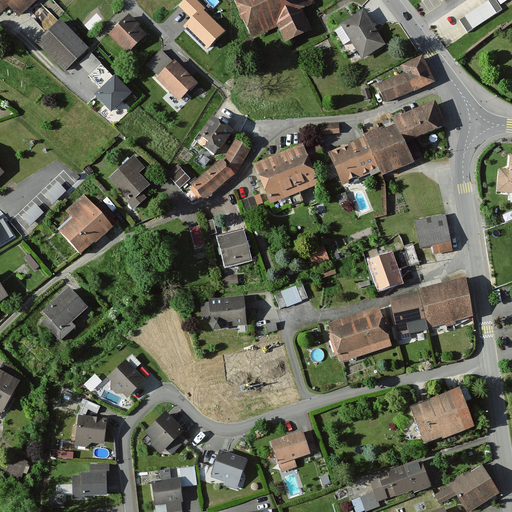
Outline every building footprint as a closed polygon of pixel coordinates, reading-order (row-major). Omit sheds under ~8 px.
[(16,19),(37,0),(0,0),(0,14),(6,9),(16,19)] [(196,6),(189,0),(181,0),(177,4),(188,14),(181,21),(198,38),(209,27),(192,11),(196,6)] [(230,0),(250,42),(277,30),(284,46),(312,34),(302,12),(314,7),(311,0),(230,0)] [(500,3),(504,0),(485,0),(459,17),(467,30),(503,7),(500,3)] [(365,16),(362,11),(339,25),(361,61),(384,47),(374,31),(371,27),(367,21),(365,16)] [(138,27),(127,17),(107,37),(126,56),(144,38),(136,30),(138,27)] [(87,50),(59,22),(35,45),(62,73),(87,50)] [(255,51),(251,43),(237,50),(241,58),(255,51)] [(174,63),(161,50),(144,67),(157,79),(179,102),(196,85),(174,63)] [(132,92),(94,55),(76,72),(114,110),(132,92)] [(433,83),(422,58),(414,61),(401,67),(403,73),(374,86),(383,105),(411,93),(433,83)] [(367,89),(361,91),(364,100),(370,98),(367,89)] [(443,126),(435,106),(396,122),(398,129),(404,142),(414,138),(443,126)] [(232,133),(211,120),(199,140),(206,145),(203,150),(213,156),(216,151),(220,153),(222,150),(232,133)] [(404,142),(398,129),(367,141),(378,169),(379,172),(395,165),(396,165),(411,159),(412,162),(422,158),(414,138),(404,142)] [(367,141),(366,139),(363,141),(348,147),(331,154),(343,183),(378,169),(367,141)] [(231,142),(220,162),(189,186),(202,202),(236,176),(249,152),(231,142)] [(322,150),(319,142),(303,149),(308,162),(324,156),(322,150)] [(278,157),(259,166),(271,201),(288,194),(292,204),(303,200),(300,192),(298,187),(316,180),(308,162),(303,149),(302,147),(280,156),(278,157)] [(511,153),(509,154),(508,168),(497,167),(495,192),(511,192),(511,153)] [(144,170),(133,157),(107,180),(128,204),(148,186),(138,175),(144,170)] [(188,181),(174,168),(164,178),(177,191),(188,181)] [(64,193),(56,184),(42,197),(50,206),(64,193)] [(348,200),(346,192),(339,195),(341,202),(348,200)] [(91,208),(80,196),(63,212),(70,221),(57,233),(79,257),(111,228),(109,226),(116,219),(99,201),(91,208)] [(258,207),(254,196),(241,201),(245,212),(258,207)] [(41,215),(32,206),(20,218),(28,227),(41,215)] [(453,249),(446,215),(417,222),(422,248),(433,245),(435,253),(453,249)] [(214,235),(210,222),(203,224),(208,237),(214,235)] [(0,250),(1,251),(15,242),(6,228),(0,231),(0,250)] [(201,245),(198,230),(189,232),(193,247),(201,245)] [(249,261),(241,233),(217,240),(224,268),(249,261)] [(413,243),(404,246),(410,265),(419,262),(413,243)] [(324,245),(309,250),(314,263),(328,258),(324,245)] [(398,285),(389,255),(367,262),(377,292),(398,285)] [(38,269),(27,256),(23,260),(33,272),(38,269)] [(347,260),(303,274),(312,301),(355,288),(347,260)] [(235,286),(234,277),(222,278),(223,287),(235,286)] [(418,294),(426,331),(472,320),(463,280),(437,286),(418,290),(418,294)] [(305,300),(299,286),(273,297),(279,311),(305,300)] [(85,308),(66,289),(40,314),(46,320),(41,326),(59,343),(74,329),(69,324),(85,308)] [(397,337),(426,331),(418,294),(403,297),(388,300),(397,337)] [(221,329),(222,325),(232,324),(232,328),(245,327),(243,299),(207,302),(208,322),(207,327),(209,331),(213,333),(218,332),(221,329)] [(391,348),(378,309),(327,327),(340,365),(391,348)] [(139,366),(130,356),(106,380),(110,384),(110,391),(116,396),(122,395),(127,400),(145,382),(136,373),(134,371),(139,366)] [(0,371),(0,415),(0,416),(19,383),(11,379),(15,372),(3,365),(0,371)] [(96,372),(84,381),(90,388),(102,379),(96,372)] [(475,427),(460,388),(427,401),(409,408),(424,445),(440,438),(441,440),(475,427)] [(98,408),(81,401),(77,409),(95,416),(98,408)] [(150,440),(149,447),(158,456),(175,440),(182,447),(189,441),(182,434),(183,432),(178,426),(164,413),(143,434),(150,440)] [(74,448),(85,449),(89,445),(103,446),(105,422),(96,421),(96,418),(76,416),(74,448)] [(315,451),(309,433),(302,435),(301,433),(291,436),(269,443),(280,475),(296,469),(293,461),(309,456),(308,453),(315,451)] [(226,455),(218,452),(209,479),(222,484),(221,487),(235,492),(245,462),(226,455)] [(6,471),(22,476),(28,459),(12,453),(6,471)] [(419,463),(404,468),(412,493),(413,495),(428,490),(427,486),(419,463)] [(108,481),(107,467),(88,467),(88,474),(79,474),(79,477),(70,477),(70,500),(83,500),(83,496),(92,496),(92,499),(105,499),(105,486),(108,486),(108,481)] [(468,511),(497,494),(480,467),(447,487),(448,488),(432,498),(438,507),(455,498),(463,511),(468,511)] [(175,470),(176,480),(150,483),(152,508),(164,507),(164,511),(178,511),(178,504),(181,504),(180,489),(195,487),(193,468),(175,470)] [(412,493),(404,468),(401,470),(385,475),(387,481),(379,484),(385,502),(412,493)] [(63,492),(49,492),(49,505),(64,505),(63,492)]
